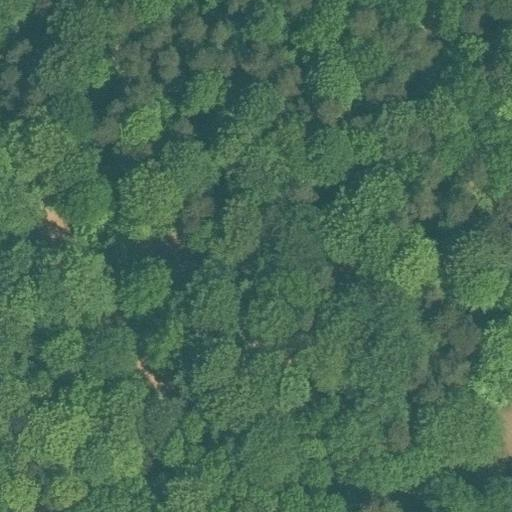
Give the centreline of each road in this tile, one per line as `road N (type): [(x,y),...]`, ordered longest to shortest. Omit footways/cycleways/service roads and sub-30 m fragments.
road 1 (track): [(255,0),(511,129)]
road 2 (unclassified): [(243,511),(0,387)]
